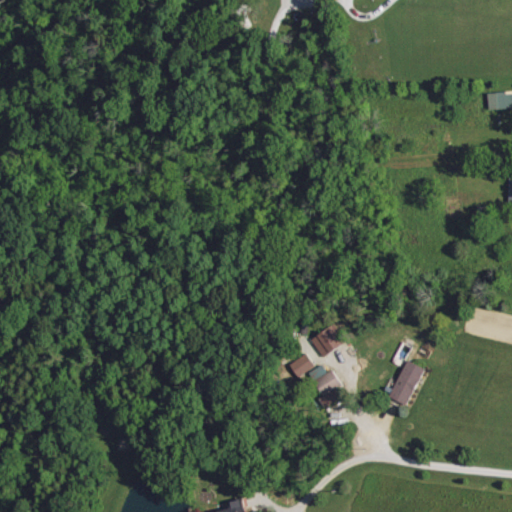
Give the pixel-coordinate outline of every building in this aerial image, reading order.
[(490,109),(511,108),(511,92),(490,93),(490,109)] [(313,339),(324,357),(348,344),(337,325),(313,339)] [(391,397),(408,406),(427,369),(410,360),(391,397)] [(311,373),(324,397),(320,399),(325,408),(348,396),(335,370),(329,373),(325,366),(311,373)] [(231,502),(231,511),(218,511),(246,511),(246,500),(231,502)]
